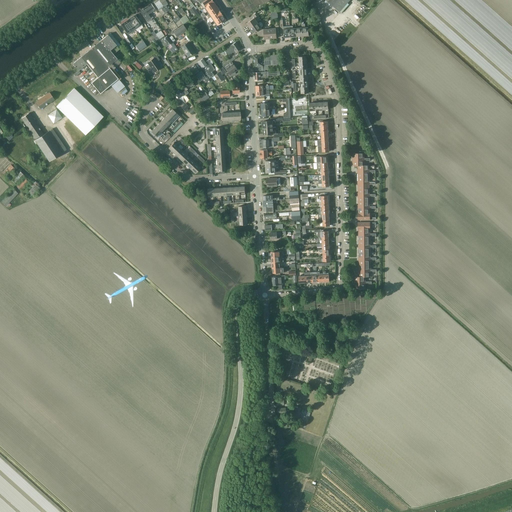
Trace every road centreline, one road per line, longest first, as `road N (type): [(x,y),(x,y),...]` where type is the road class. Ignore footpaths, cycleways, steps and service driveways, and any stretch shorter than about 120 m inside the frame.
road 1 (residential): [(264,295),(339,287),(338,102),(320,48),(248,50)]
road 2 (track): [(358,339),(385,288),(386,169),(319,0)]
road 3 (track): [(229,290),(55,126),(42,123),(13,83)]
road 4 (unclassified): [(214,511),(239,404),(237,312),(246,297),(264,295)]
road 5 (residential): [(256,176),(185,176),(141,133),(155,97)]
road 6 (secondary): [(0,92),(136,0)]
road 7 (residential): [(273,421),(264,295)]
road 8 (residential): [(256,176),(248,50)]
